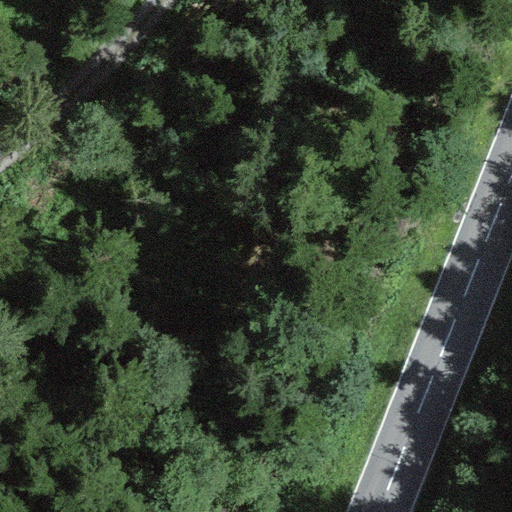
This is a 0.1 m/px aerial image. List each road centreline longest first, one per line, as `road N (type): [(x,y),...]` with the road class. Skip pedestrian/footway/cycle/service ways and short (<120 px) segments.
road 1 (tertiary): [(377,511),(511,173)]
road 2 (track): [(214,0),(193,22),(0,149)]
